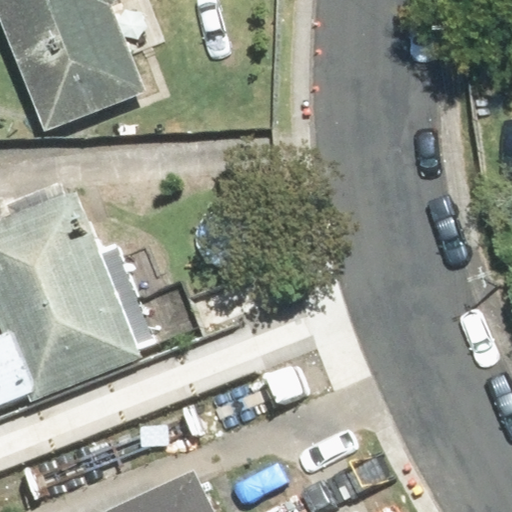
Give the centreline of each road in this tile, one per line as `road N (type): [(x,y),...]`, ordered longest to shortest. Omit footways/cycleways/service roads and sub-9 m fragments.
road 1 (residential): [(389,0),(383,99),(390,238),(455,405),(511,503)]
road 2 (unknown): [(428,335),(0,501)]
